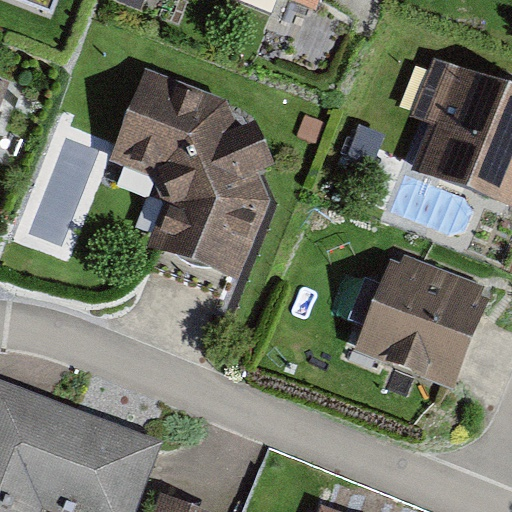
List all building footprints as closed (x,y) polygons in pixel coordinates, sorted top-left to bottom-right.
[(0,0),(0,1),(48,19),(54,0),(0,0)] [(315,0),(268,0),(309,17),(315,0)] [(420,182),(462,79),(434,67),(410,124),(415,126),(424,129),(432,133),(412,179),(420,182)] [(420,182),(511,220),(511,99),(462,79),(420,182)] [(232,110),(151,80),(118,169),(155,183),(170,218),(155,253),(235,293),(271,212),(232,110)] [(494,300),(400,261),(360,359),(454,397),(494,300)] [(133,511),(157,451),(0,390),(0,511),(133,511)]
